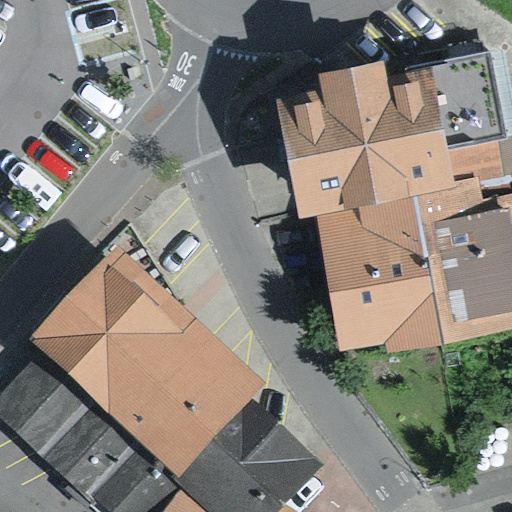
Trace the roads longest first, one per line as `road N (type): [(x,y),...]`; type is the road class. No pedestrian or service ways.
road 1 (unclassified): [(201,110),(228,226),(285,336),(417,511)]
road 2 (unclassified): [(0,335),(201,110)]
road 3 (residential): [(210,1),(272,21),(330,0)]
